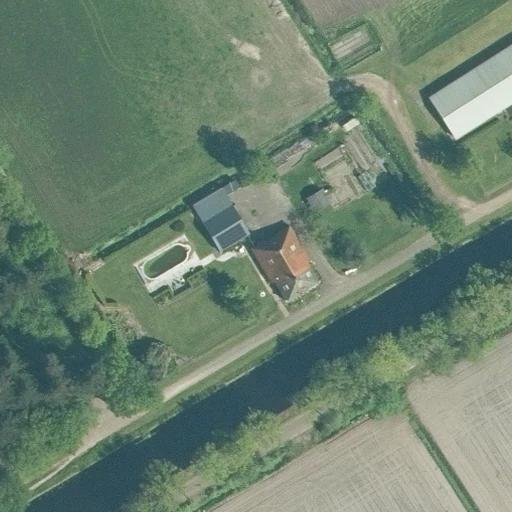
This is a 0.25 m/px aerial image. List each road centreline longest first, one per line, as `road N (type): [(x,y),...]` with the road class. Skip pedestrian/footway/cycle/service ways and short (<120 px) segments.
road 1 (unclassified): [(70,452),(511,194)]
road 2 (unclassified): [(145,511),(511,296)]
